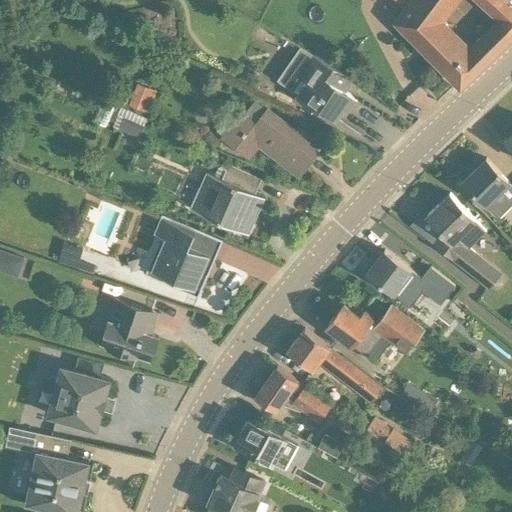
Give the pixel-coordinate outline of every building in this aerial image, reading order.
[(411,0),(396,20),(460,86),(511,34),(511,33),(500,21),(469,53),(439,23),(456,0),(411,0)] [(479,0),(481,1),(500,21),(511,33),(511,2),(509,0),(479,0)] [(298,58),(281,83),(298,94),(297,96),(312,107),(314,104),(335,118),(343,107),(347,109),(355,97),(344,89),(340,87),(349,74),(346,72),(314,54),(307,64),(298,58)] [(153,109),(158,87),(137,82),(132,105),(153,109)] [(258,143),(299,173),(323,142),(321,141),(319,143),(299,128),(297,131),(268,109),(256,124),(242,113),(225,136),(249,155),(258,143)] [(125,117),(120,129),(139,137),(144,125),(125,117)] [(486,158),(463,180),(487,204),(486,205),(497,218),(511,203),(511,185),(509,182),(486,158)] [(207,171),(199,189),(210,194),(201,213),(219,220),(217,224),(234,231),(235,228),(249,234),(265,197),(255,193),(262,178),(223,161),(220,167),(221,167),(223,163),(230,166),(224,179),(207,171)] [(450,193),(427,215),(444,233),(435,245),(488,286),(500,271),(469,246),(486,230),(450,193)] [(225,248),(227,240),(156,207),(144,233),(156,240),(149,258),(161,266),(154,283),(199,302),(213,273),(207,269),(213,251),(208,248),(212,242),(225,248)] [(0,245),(0,268),(19,275),(26,254),(0,245)] [(385,249),(367,273),(393,293),(411,307),(424,290),(429,284),(421,277),(412,269),(385,249)] [(446,297),(456,285),(430,265),(421,277),(429,284),(446,297)] [(153,328),(147,326),(152,310),(116,298),(106,328),(112,330),(107,346),(137,356),(138,354),(151,358),(158,337),(151,334),(153,328)] [(343,304),(327,325),(354,345),(367,356),(369,353),(377,359),(390,342),(382,336),(384,333),(395,341),(392,344),(405,354),(423,329),(390,304),(377,321),(374,319),(363,311),(359,316),(343,304)] [(319,360),(372,402),(382,389),(329,347),(305,328),(288,350),(312,369),(319,360)] [(49,414),(97,427),(102,409),(104,410),(107,396),(105,396),(110,378),(100,376),(104,362),(79,356),(75,369),(62,365),(49,414)] [(302,407),(320,420),(332,404),(297,380),(297,379),(277,365),(256,395),(276,409),(279,405),(299,412),(302,407)] [(408,381),(403,397),(434,408),(440,393),(408,381)] [(374,416),(366,428),(378,436),(378,435),(385,440),(390,431),(384,427),(386,424),(374,416)] [(235,442),(284,469),(298,444),(248,418),(235,442)] [(10,428),(6,444),(38,451),(27,500),(76,510),(86,462),(64,458),(68,440),(10,428)] [(344,444),(324,433),(317,446),(337,457),(344,444)] [(462,457),(471,463),(484,444),(475,438),(462,457)] [(511,459),(503,454),(498,462),(511,470),(511,459)] [(233,511),(250,511),(265,480),(236,467),(230,479),(221,474),(209,501),(233,511)] [(221,511),(223,508),(213,503),(209,511),(221,511)]
